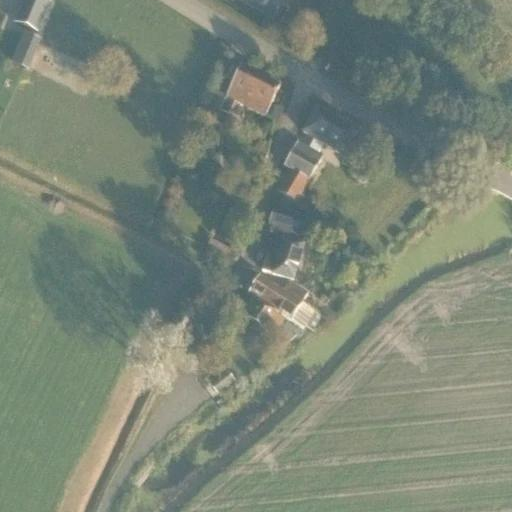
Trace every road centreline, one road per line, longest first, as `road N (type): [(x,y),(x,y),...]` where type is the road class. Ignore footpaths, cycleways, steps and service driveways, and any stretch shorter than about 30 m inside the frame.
road 1 (residential): [(101,511),(243,263),(278,143),(308,80)]
road 2 (tertiary): [(511,189),(308,80)]
road 3 (tertiary): [(308,80),(178,0)]
